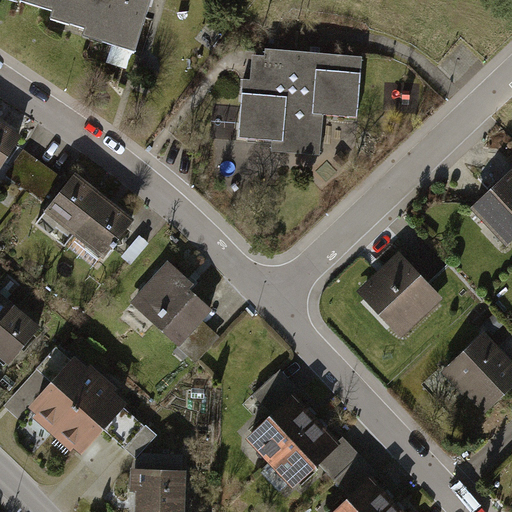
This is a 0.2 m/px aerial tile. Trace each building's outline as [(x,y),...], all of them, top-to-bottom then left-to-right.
[(4,0),(57,18),(62,0),(4,0)] [(62,0),(57,18),(55,23),(85,33),(82,41),(135,60),(156,0),(154,0),(62,0)] [(358,118),(363,57),(266,49),(263,81),(244,80),(239,139),(283,142),(283,146),(301,147),(303,122),(296,115),(301,111),(303,114),(358,118)] [(0,177),(21,147),(0,132),(0,177)] [(51,197),(63,168),(20,149),(8,177),(51,197)] [(511,239),(511,174),(475,208),(489,223),(496,223),(511,240),(511,239)] [(70,246),(103,207),(75,185),(43,224),(70,246)] [(103,207),(70,246),(100,270),(132,231),(103,207)] [(438,297),(401,258),(367,289),(404,329),(438,297)] [(204,332),(211,323),(188,302),(194,296),(165,270),(129,311),(196,370),(218,344),(204,332)] [(0,327),(9,316),(0,308),(0,327)] [(9,316),(0,327),(0,372),(4,376),(35,338),(9,316)] [(511,397),(511,372),(481,341),(441,381),(485,425),(511,397)] [(52,448),(101,392),(75,369),(26,425),(52,448)] [(101,392),(52,448),(77,470),(126,413),(101,392)] [(269,473),(317,427),(295,404),(247,449),(269,473)] [(317,427),(269,473),(294,498),(341,452),(317,427)] [(181,511),(183,485),(133,483),(131,511),(181,511)] [(392,511),(394,510),(369,485),(340,511),(392,511)]
